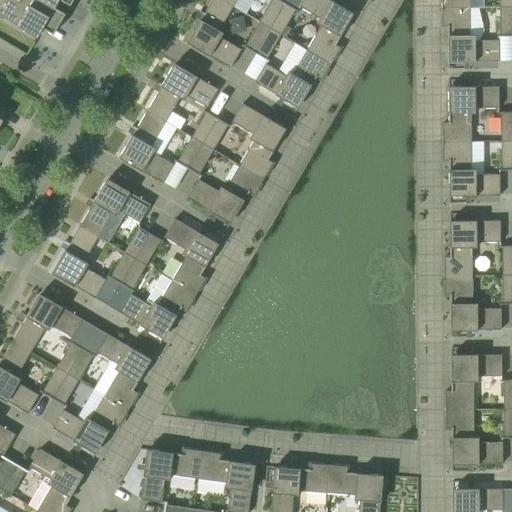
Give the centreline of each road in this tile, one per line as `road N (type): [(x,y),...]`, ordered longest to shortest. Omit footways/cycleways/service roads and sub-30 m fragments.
road 1 (residential): [(137,24),(271,104)]
road 2 (residential): [(3,249),(133,333)]
road 3 (residential): [(69,139),(199,216)]
road 4 (residential): [(3,249),(69,139)]
